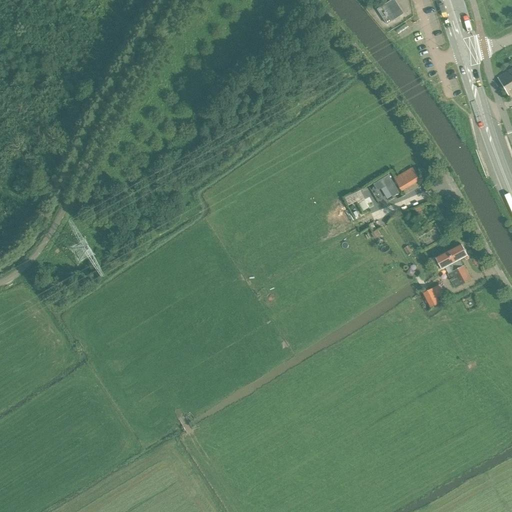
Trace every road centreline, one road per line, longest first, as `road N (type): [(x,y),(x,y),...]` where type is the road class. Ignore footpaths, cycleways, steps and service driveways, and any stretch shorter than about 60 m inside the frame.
road 1 (unclassified): [(511,292),(394,90),(316,0)]
road 2 (unclassified): [(0,283),(53,228),(128,83),(187,0)]
road 3 (primary): [(511,199),(466,52)]
